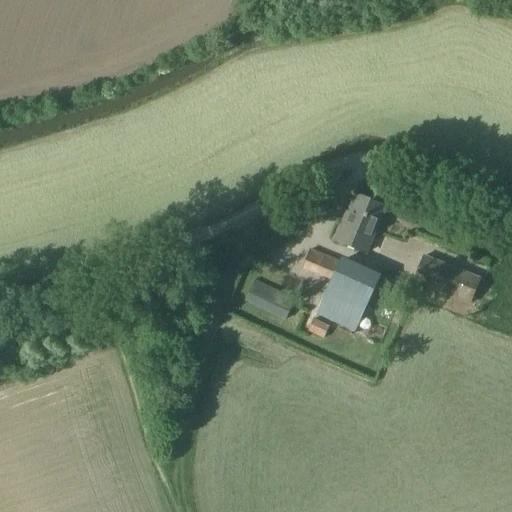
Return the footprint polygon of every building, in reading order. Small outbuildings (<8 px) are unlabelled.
[(336,241),(365,253),(385,207),(357,196),(347,221),(345,220),(336,241)] [(310,249),(302,269),(331,280),(315,315),(354,333),(381,277),(341,260),(340,261),(310,249)] [(413,282),(470,305),(481,278),(424,255),(413,282)] [(294,302),(254,283),(246,301),(285,320),(294,302)] [(314,319),(308,332),(323,339),(330,326),(314,319)]
